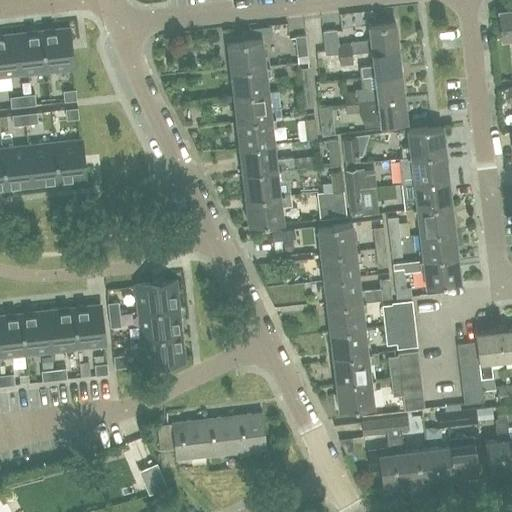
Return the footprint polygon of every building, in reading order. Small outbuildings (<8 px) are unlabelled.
[(503,36),(511,35),(511,7),(500,9),(503,36)] [(352,51),(372,48),(398,45),(395,20),(369,23),(371,37),(355,39),(355,40),(337,42),(336,30),(322,31),(325,54),(352,51)] [(46,71),(73,68),(71,52),(73,52),(73,50),(70,28),(41,31),(46,71)] [(46,71),(41,31),(15,34),(20,74),(46,71)] [(15,34),(0,35),(0,76),(20,74),(15,34)] [(297,64),(308,62),(305,35),(294,36),(297,64)] [(266,55),(262,55),(260,37),(240,40),(240,41),(226,43),(229,70),(263,65),(268,65),(266,55)] [(361,74),(401,70),(398,45),(372,48),(374,65),(360,67),(361,74)] [(352,51),(325,54),(325,55),(329,54),(330,63),(353,61),(352,51)] [(266,91),(265,77),(269,76),(268,65),(263,65),(229,70),(232,96),(266,91)] [(300,87),(310,86),(308,68),(298,68),(300,87)] [(344,101),(405,94),(401,70),(361,74),(363,88),(354,88),(355,90),(343,92),(344,101)] [(310,86),(300,87),(303,108),(313,107),(310,86)] [(499,90),(501,103),(508,102),(508,104),(511,104),(511,86),(507,87),(507,89),(499,90)] [(64,101),(77,100),(76,89),(63,90),(64,101)] [(266,91),(232,96),(235,122),(269,118),(274,117),(273,107),(280,106),(278,90),(266,92),(266,91)] [(35,94),(22,95),(23,106),(36,105),(35,94)] [(405,94),(344,101),(346,114),(359,112),(364,123),(408,119),(405,94)] [(11,107),(23,106),(22,95),(10,96),(11,107)] [(79,118),(78,107),(65,109),(66,120),(79,118)] [(24,113),(26,124),(38,123),(37,112),(24,113)] [(13,125),(26,124),(24,113),(12,115),(13,125)] [(272,143),(271,128),(275,128),(274,117),(269,118),(235,122),(238,147),(272,143)] [(307,140),(317,139),(314,119),(304,120),(307,140)] [(402,156),(446,151),(443,125),(426,127),(425,126),(409,128),(411,146),(401,147),(402,156)] [(344,158),(354,157),(352,137),(341,138),(344,158)] [(82,146),(81,139),(54,142),(59,183),(87,179),(85,155),(83,155),(82,146)] [(329,166),(340,164),(337,139),(326,140),(328,153),(329,166)] [(59,183),(54,142),(28,145),(32,186),(59,183)] [(241,173),(276,169),(276,171),(294,169),(292,157),(274,159),(272,143),(238,147),(241,173)] [(6,189),(32,186),(28,145),(2,148),(6,189)] [(415,181),(449,177),(446,151),(402,156),(402,157),(399,157),(400,168),(413,167),(415,181)] [(279,195),(276,171),(276,169),(241,173),(244,199),(279,195)] [(347,189),(358,188),(375,186),(373,169),(356,171),(356,169),(345,170),(347,189)] [(332,190),(343,190),(341,171),(330,172),(332,190)] [(418,206),(452,202),(449,177),(415,181),(416,196),(403,198),(404,209),(418,208),(418,206)] [(361,209),(358,188),(347,189),(350,211),(361,209)] [(345,210),(343,190),(332,190),(336,218),(346,217),(345,210)] [(282,223),(280,206),(292,205),(290,194),(279,195),(244,199),(247,225),(262,223),(262,225),(282,223)] [(452,202),(418,206),(418,208),(421,233),(455,229),(452,202)] [(389,237),(399,235),(397,217),(386,218),(389,237)] [(319,254),(355,250),(352,222),(332,225),(332,226),(316,228),(319,254)] [(375,247),(385,246),(383,227),(372,228),(375,247)] [(424,258),(458,254),(455,229),(421,233),(423,250),(418,251),(419,260),(424,259),(424,258)] [(399,235),(389,237),(391,257),(402,256),(399,235)] [(385,246),(375,247),(377,268),(387,266),(385,246)] [(322,280),(358,276),(355,250),(319,254),(322,280)] [(458,254),(424,258),(424,259),(419,260),(420,270),(425,270),(427,286),(446,284),(446,283),(461,281),(458,254)] [(403,268),(392,269),(395,298),(411,296),(410,287),(405,288),(403,268)] [(365,301),(391,298),(389,278),(379,279),(380,287),(359,290),(358,276),(322,280),(325,306),(365,301)] [(135,286),(138,312),(178,307),(175,279),(151,281),(151,283),(135,285),(135,286)] [(393,314),(413,311),(412,300),(391,302),(392,304),(393,314)] [(366,311),(365,301),(325,306),(328,332),(364,327),(362,312),(366,311)] [(107,303),(109,315),(120,314),(118,302),(107,303)] [(394,323),(393,314),(392,304),(381,305),(384,325),(394,323)] [(73,308),(78,348),(105,345),(100,305),(73,308)] [(178,307),(138,312),(141,338),(181,333),(178,307)] [(47,311),(51,351),(78,348),(73,308),(47,311)] [(21,314),(25,354),(51,351),(47,311),(21,314)] [(394,325),(414,322),(413,311),(393,314),(394,323),(394,325)] [(0,356),(25,354),(21,314),(0,316),(0,356)] [(120,314),(109,315),(110,328),(121,326),(120,314)] [(395,336),(416,333),(414,322),(394,325),(395,336)] [(396,344),(395,336),(394,325),(394,323),(384,325),(386,345),(396,344)] [(331,357),(367,353),(364,327),(328,332),(331,357)] [(511,328),(500,330),(503,359),(511,357),(511,328)] [(490,360),(503,359),(500,330),(476,332),(477,341),(478,353),(479,365),(481,377),(481,378),(492,377),(490,360)] [(181,333),(141,338),(145,365),(185,361),(181,333)] [(395,336),(396,344),(397,348),(417,346),(416,333),(395,336)] [(458,355),(478,353),(477,341),(457,343),(458,355)] [(398,364),(419,362),(417,350),(397,352),(397,356),(398,364)] [(378,351),(367,353),(331,357),(334,383),(370,379),(368,363),(379,362),(378,351)] [(460,368),(479,365),(478,353),(458,355),(460,368)] [(113,356),(115,369),(126,367),(124,354),(113,356)] [(400,375),(398,364),(397,356),(388,356),(390,376),(400,375)] [(400,376),(420,374),(419,362),(398,364),(400,375),(400,376)] [(108,374),(107,363),(94,364),(95,375),(108,374)] [(461,380),(481,377),(479,365),(460,368),(461,380)] [(53,369),(55,380),(67,379),(66,367),(53,369)] [(42,381),(55,380),(53,369),(41,370),(42,381)] [(1,375),(2,386),(15,385),(13,373),(1,375)] [(401,387),(421,384),(420,374),(400,376),(401,387)] [(401,387),(400,376),(400,375),(390,376),(392,397),(402,395),(401,387)] [(482,389),(481,378),(481,377),(461,380),(462,391),(482,389)] [(370,379),(334,383),(337,408),(353,407),(353,408),(373,406),(370,379)] [(402,399),(423,396),(421,384),(401,387),(402,395),(402,399)] [(498,401),(508,399),(506,385),(496,386),(498,401)] [(482,389),(462,391),(464,404),(483,401),(482,389)] [(423,396),(402,399),(404,410),(424,408),(423,396)] [(511,467),(511,466),(509,438),(508,438),(506,419),(507,419),(505,404),(495,405),(497,418),(494,418),(496,439),(484,441),(488,470),(511,467)] [(200,418),(205,455),(234,451),(230,415),(230,414),(232,414),(231,407),(224,408),(224,415),(200,418)] [(230,415),(234,451),(265,447),(260,411),(232,414),(230,414),(230,415)] [(439,427),(447,426),(445,411),(437,412),(439,427)] [(445,411),(447,426),(456,425),(455,411),(445,411)] [(397,416),(399,432),(408,431),(406,415),(397,416)] [(401,451),(399,432),(397,416),(360,421),(362,437),(388,433),(390,447),(368,450),(370,469),(379,468),(381,483),(405,480),(401,451)] [(205,455),(200,418),(170,422),(175,458),(205,455)] [(473,435),(448,438),(453,474),(454,474),(456,481),(470,479),(469,472),(478,471),(473,435)] [(429,477),(453,474),(449,445),(425,448),(429,477)] [(429,477),(425,448),(401,451),(405,480),(429,477)] [(40,468),(63,465),(61,450),(38,453),(40,468)] [(139,471),(149,493),(167,489),(156,464),(139,471)]
